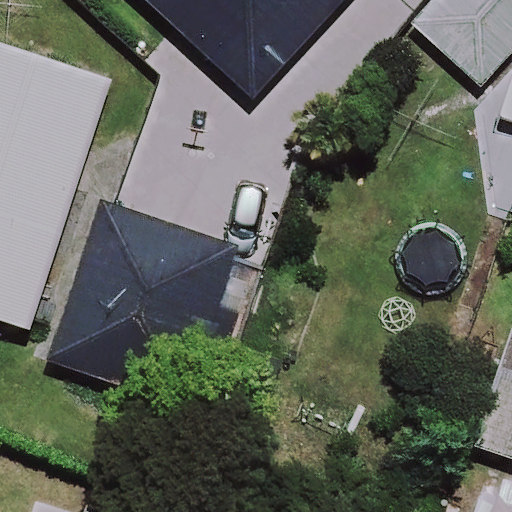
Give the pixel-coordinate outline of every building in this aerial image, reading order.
[(344,0),(146,0),(252,99),(344,0)] [(511,53),(511,0),(440,0),(416,28),(482,87),(511,53)] [(108,82),(0,48),(0,322),(30,332),(108,82)] [(265,270),(110,207),(48,360),(202,423),(265,270)] [(511,325),(470,446),(511,460),(511,325)] [(202,511),(0,439),(0,511),(202,511)]
